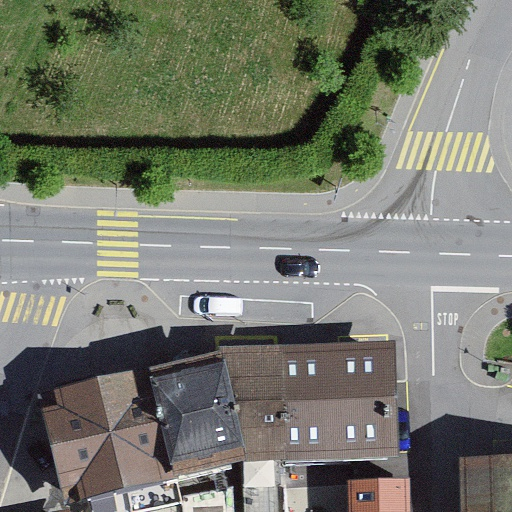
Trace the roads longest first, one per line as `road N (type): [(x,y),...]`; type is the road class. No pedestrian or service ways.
road 1 (secondary): [(430,255),(44,242)]
road 2 (residential): [(430,255),(438,152),(489,0)]
road 3 (residential): [(439,511),(430,255)]
road 4 (residential): [(0,414),(44,242)]
